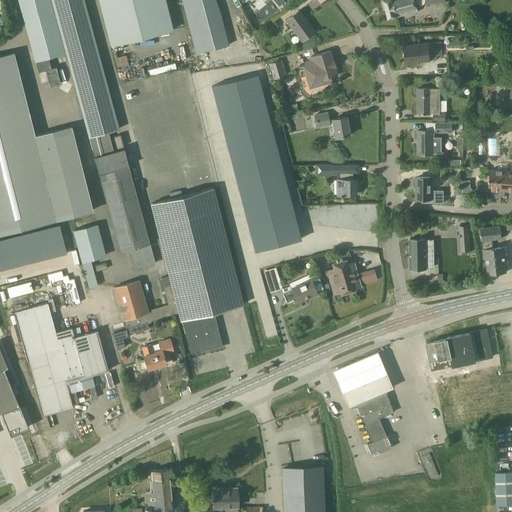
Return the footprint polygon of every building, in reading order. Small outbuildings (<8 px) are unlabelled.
[(86,0),(18,0),(34,72),(44,70),(48,85),(59,82),(56,66),(51,67),(49,56),(66,52),(90,155),(95,154),(117,252),(130,249),(134,268),(152,264),(126,147),(111,150),(107,132),(115,130),(86,0)] [(173,31),(165,0),(98,0),(111,48),(173,31)] [(182,0),(197,54),(229,45),(218,7),(217,7),(215,0),(182,0)] [(418,12),(414,0),(383,0),(388,19),(418,12)] [(314,32),(299,11),(287,19),(302,40),(314,32)] [(443,55),(441,42),(404,46),(406,64),(413,63),(413,64),(421,64),(421,62),(437,60),(436,56),(443,55)] [(333,61),(330,51),(310,57),(311,61),(305,63),(312,86),(322,83),(321,80),(328,78),(328,79),(331,78),(330,78),(336,76),(332,62),(333,61)] [(13,53),(0,56),(0,234),(93,210),(71,127),(35,136),(13,53)] [(286,76),(281,60),(268,64),(273,80),(286,76)] [(258,74),(211,87),(220,118),(266,106),(258,74)] [(440,112),(440,89),(417,89),(417,114),(433,114),(433,121),(445,121),(445,112),(440,112)] [(266,106),(220,118),(229,156),(276,144),(266,106)] [(329,120),(328,112),(314,115),(316,127),(333,124),(336,138),(349,136),(346,117),(329,120)] [(452,133),(452,123),(435,123),(435,133),(452,133)] [(417,132),(414,132),(414,139),(417,139),(417,154),(433,154),(433,153),(441,153),(441,138),(433,138),(433,131),(417,131),(417,132)] [(123,146),(120,135),(114,136),(117,148),(123,146)] [(276,144),(229,156),(239,194),(286,182),(276,144)] [(354,165),(341,165),(315,166),(315,175),(337,175),(337,178),(336,178),(336,195),(355,195),(355,180),(353,180),(353,173),(354,173),(354,165)] [(490,170),(488,190),(511,191),(511,172),(510,172),(508,172),(498,171),(497,171),(490,170)] [(431,177),(417,177),(417,199),(422,199),(422,203),(443,202),(443,190),(431,190),(431,177)] [(469,181),(461,181),(462,187),(462,193),(470,192),(470,186),(469,181)] [(286,182),(239,194),(247,222),(293,210),(286,182)] [(161,279),(168,305),(170,304),(173,315),(179,314),(180,320),(181,320),(190,354),(222,346),(214,312),(243,305),(213,188),(151,204),(169,277),(161,279)] [(293,210),(247,222),(254,251),(301,239),(293,210)] [(60,225),(0,240),(0,270),(67,253),(60,225)] [(105,256),(97,225),(74,231),(89,288),(98,286),(90,260),(105,256)] [(468,225),(458,226),(460,251),(470,250),(468,225)] [(483,241),(492,240),(501,239),(500,226),(481,228),(483,241)] [(417,239),(410,239),(410,253),(433,253),(433,240),(430,240),(430,239),(428,239),(428,240),(426,240),(426,239),(419,239),(419,240),(417,240),(417,239)] [(493,249),(492,240),(483,241),(484,250),(482,250),(483,259),(486,258),(488,274),(506,272),(506,264),(508,263),(506,247),(493,249)] [(426,269),(426,267),(434,266),(434,260),(434,253),(433,253),(410,253),(410,269),(426,269)] [(456,270),(455,253),(439,254),(439,270),(456,270)] [(475,259),(466,260),(468,274),(476,273),(475,259)] [(95,272),(107,268),(106,262),(93,265),(95,272)] [(357,278),(353,264),(327,271),(333,295),(360,288),(358,278),(357,278)] [(264,272),(267,282),(270,292),(281,289),(280,287),(282,287),(276,268),(264,272)] [(374,271),(367,273),(370,282),(377,280),(374,271)] [(292,290),(283,294),(287,303),(296,299),(296,300),(306,296),(316,292),(323,289),(321,283),(319,278),(311,281),(311,279),(291,288),(292,290)] [(170,304),(168,305),(147,310),(139,281),(114,288),(126,329),(173,315),(170,304)] [(108,370),(97,331),(74,337),(72,329),(56,333),(47,303),(13,312),(42,417),(74,408),(69,391),(94,384),(91,375),(108,370)] [(487,329),(485,329),(447,338),(435,341),(426,343),(432,370),(493,357),(487,329)] [(128,336),(126,330),(113,333),(117,349),(125,347),(123,338),(128,336)] [(174,353),(170,339),(159,342),(161,350),(153,353),(150,345),(141,348),(143,356),(144,360),(136,363),(138,371),(147,368),(147,369),(165,364),(163,356),(174,353)] [(393,385),(376,347),(332,365),(347,403),(393,385)] [(4,369),(0,370),(0,413),(1,413),(8,430),(17,427),(19,431),(29,427),(21,408),(20,405),(19,405),(15,396),(4,369)] [(7,374),(11,385),(16,383),(12,372),(7,374)] [(357,406),(371,439),(372,442),(367,444),(371,453),(378,450),(379,453),(391,448),(379,419),(393,412),(385,394),(357,406)] [(453,408),(456,420),(484,414),(481,403),(453,408)] [(429,454),(422,457),(431,479),(438,476),(429,454)] [(324,511),(322,467),(282,469),(283,511),(324,511)] [(173,508),(169,469),(150,471),(152,493),(144,494),(146,511),(173,508)] [(511,472),(495,473),(497,506),(511,505),(511,472)] [(237,508),(237,488),(227,488),(227,490),(213,491),(213,495),(212,495),(213,497),(214,508),(237,508)]
